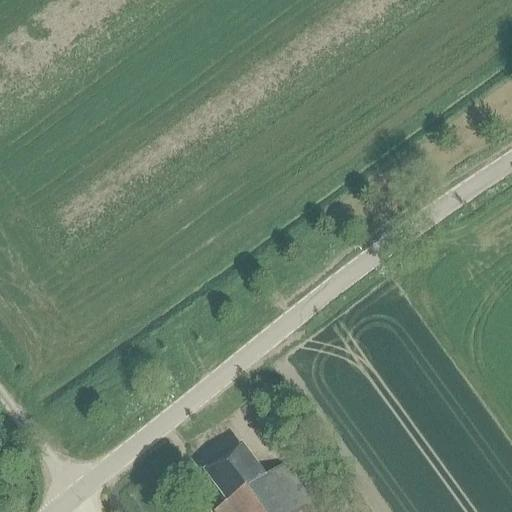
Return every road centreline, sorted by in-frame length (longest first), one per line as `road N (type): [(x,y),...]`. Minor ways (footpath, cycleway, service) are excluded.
road 1 (tertiary): [(77,497),(369,260),(511,163)]
road 2 (unclassified): [(77,497),(0,389)]
